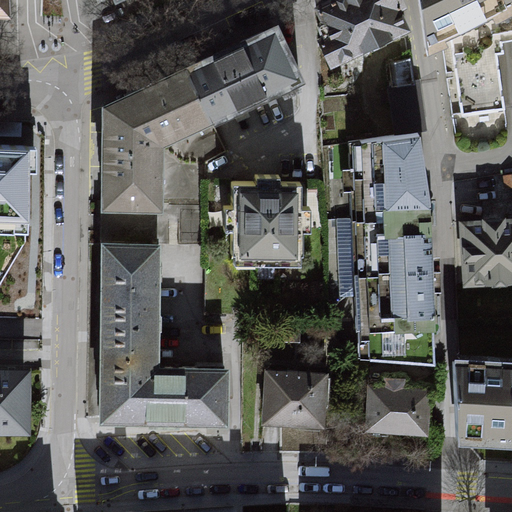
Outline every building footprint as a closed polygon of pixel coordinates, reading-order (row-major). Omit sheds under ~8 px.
[(0,0),(0,15),(9,16),(7,0),(0,0)] [(401,0),(331,0),(309,9),(333,66),(415,32),(401,0)] [(511,0),(420,0),(428,44),(450,33),(511,5),(511,0)] [(511,5),(450,33),(462,115),(503,109),(496,52),(502,52),(501,41),(509,40),(511,39),(511,5)] [(279,27),(187,70),(211,123),(299,85),(305,82),(279,27)] [(411,57),(394,62),(396,86),(414,83),(411,57)] [(104,108),(101,210),(161,211),(162,145),(211,123),(187,70),(104,108)] [(422,131),(428,129),(420,82),(414,83),(396,86),(384,88),(391,135),(422,131)] [(391,135),(348,142),(354,361),(436,366),(433,204),(422,131),(391,135)] [(32,145),(0,143),(0,235),(29,237),(32,145)] [(303,182),(230,182),(230,263),(303,263),(303,182)] [(161,211),(101,210),(101,242),(159,243),(161,211)] [(511,215),(464,217),(466,286),(511,284),(511,215)] [(159,243),(101,242),(100,423),(157,424),(158,368),(158,359),(158,303),(159,243)] [(511,362),(456,360),(459,443),(511,445),(511,362)] [(188,368),(158,368),(157,424),(227,424),(227,369),(188,368)] [(28,371),(0,370),(0,434),(27,435),(28,371)] [(263,371),(261,428),(326,430),(328,373),(263,371)] [(433,385),(366,382),(364,433),(431,435),(433,385)]
